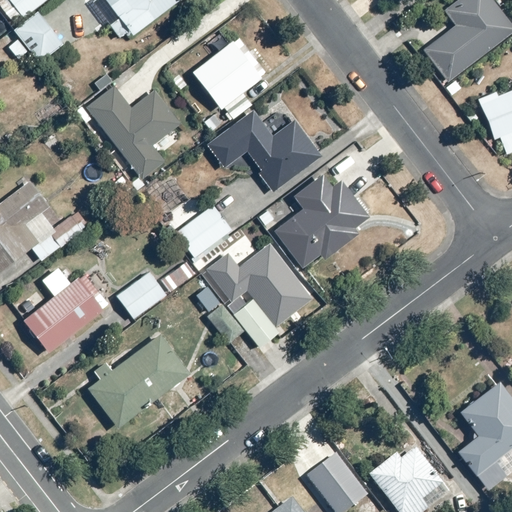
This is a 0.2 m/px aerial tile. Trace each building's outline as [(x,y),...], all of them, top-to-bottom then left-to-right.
[(42,0),(7,0),(21,17),(42,0)] [(88,0),(107,24),(120,42),(175,0),(88,0)] [(511,29),(489,0),(456,0),(442,11),(453,25),(419,51),(444,82),(511,29)] [(62,44),(38,11),(15,29),(39,61),(62,44)] [(265,75),(236,38),(196,70),(224,106),(265,75)] [(494,138),(500,135),(507,153),(511,150),(511,83),(478,98),(494,138)] [(179,122),(153,89),(119,115),(114,108),(95,122),(139,179),(162,161),(149,145),(179,122)] [(270,137),(250,109),(204,143),(221,167),(243,151),(271,190),(315,158),(290,123),(270,137)] [(0,269),(29,247),(39,261),(87,225),(76,210),(59,223),(23,175),(0,192),(0,269)] [(328,188),(319,175),(291,197),(299,208),(269,230),(298,268),(316,254),(320,259),(353,234),(349,229),(364,217),(337,181),(328,188)] [(232,230),(210,203),(172,234),(194,261),(232,230)] [(130,318),(164,294),(195,272),(186,260),(155,281),(148,271),(113,295),(130,318)] [(109,303),(84,271),(21,320),(46,352),(109,303)] [(233,297),(223,305),(205,318),(227,346),(244,333),(255,348),(277,332),(251,298),(240,306),(233,297)] [(189,373),(160,334),(111,370),(105,363),(97,369),(102,376),(87,387),(116,426),(189,373)] [(511,444),(511,401),(496,381),(457,412),(475,435),(455,451),(484,489),(511,467),(511,452),(508,448),(511,444)] [(420,511),(446,493),(408,443),(365,476),(392,511),(420,511)] [(342,511),(366,494),(334,454),(303,479),(329,511),(342,511)] [(298,511),(288,498),(269,511),(298,511)]
